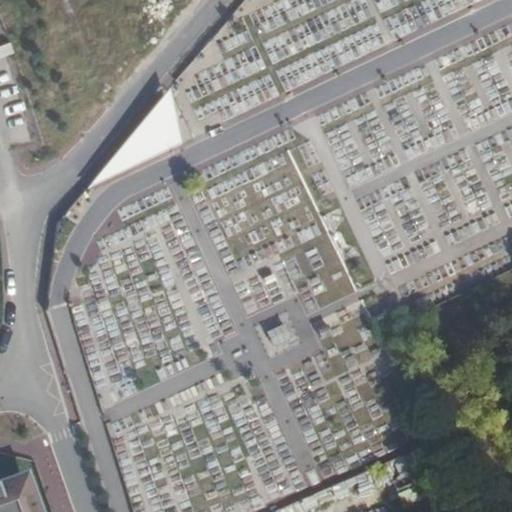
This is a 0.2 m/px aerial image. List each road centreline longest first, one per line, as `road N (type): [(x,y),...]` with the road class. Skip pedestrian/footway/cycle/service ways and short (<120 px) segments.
road 1 (residential): [(19,373),(19,233),(0,174)]
road 2 (residential): [(88,511),(62,436),(19,373)]
